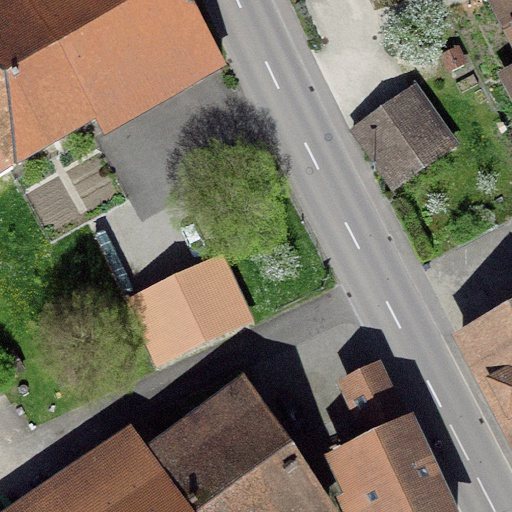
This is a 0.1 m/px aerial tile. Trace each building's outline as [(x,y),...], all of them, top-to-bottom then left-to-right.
[(4,0),(9,7),(0,12),(0,176),(8,172),(0,157),(0,154),(201,41),(177,0),(4,0)] [(407,94),(349,134),(389,192),(447,151),(407,94)] [(128,298),(162,363),(244,324),(208,262),(128,298)] [(511,325),(464,351),(511,441),(511,325)] [(338,458),(363,511),(441,511),(402,428),(400,429),(376,378),(342,394),(366,445),(338,458)] [(144,462),(70,511),(322,511),(249,400),(150,472),(144,462)]
